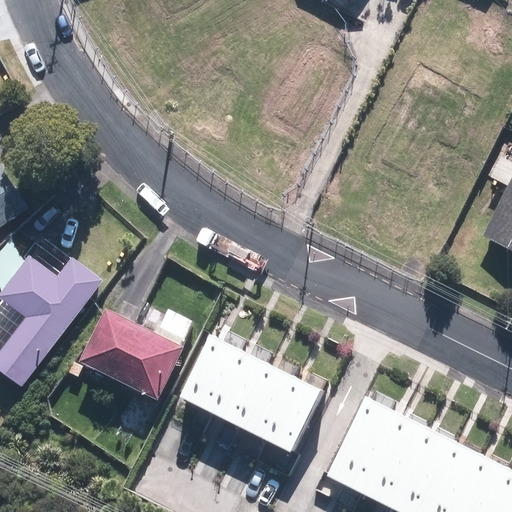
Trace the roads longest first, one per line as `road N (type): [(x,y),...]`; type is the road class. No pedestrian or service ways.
road 1 (residential): [(381,308),(254,243),(144,166),(77,90),(30,0)]
road 2 (residential): [(381,308),(280,511)]
road 3 (residential): [(511,372),(381,308)]
